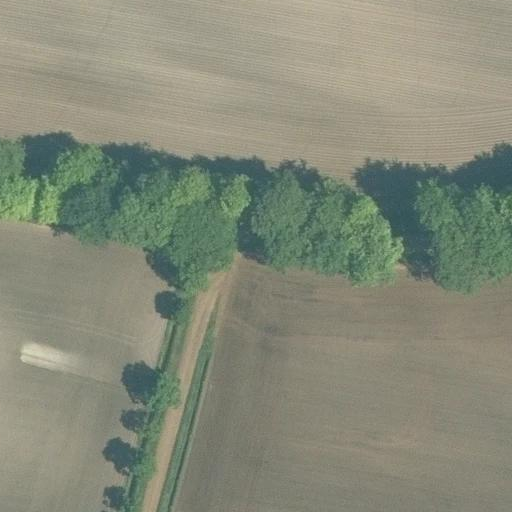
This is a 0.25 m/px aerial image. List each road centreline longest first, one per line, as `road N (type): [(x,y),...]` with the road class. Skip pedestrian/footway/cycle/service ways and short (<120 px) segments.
road 1 (unclassified): [(511,240),(341,245),(220,238)]
road 2 (unclassified): [(220,238),(148,511)]
road 3 (unclassified): [(220,238),(0,196)]
